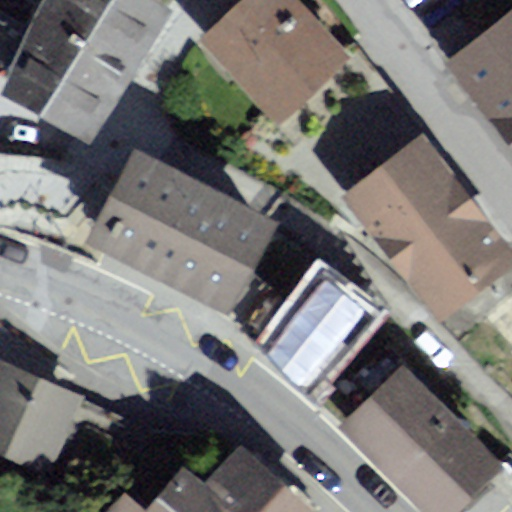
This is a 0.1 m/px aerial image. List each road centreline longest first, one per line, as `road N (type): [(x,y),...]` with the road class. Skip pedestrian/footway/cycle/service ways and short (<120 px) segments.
road 1 (secondary): [(0,267),(132,319),(228,373),(387,511)]
road 2 (residential): [(355,0),(511,199)]
